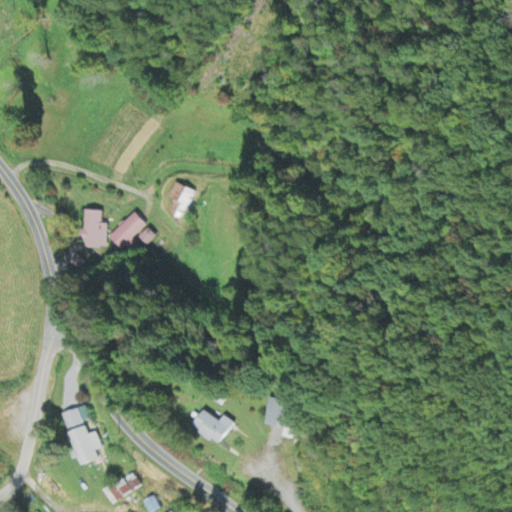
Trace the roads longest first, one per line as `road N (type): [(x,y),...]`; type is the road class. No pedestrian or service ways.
road 1 (residential): [(236,511),(144,442),(108,402),(63,323),(31,217),(0,167)]
road 2 (residential): [(0,497),(19,468),(46,352),(63,323)]
